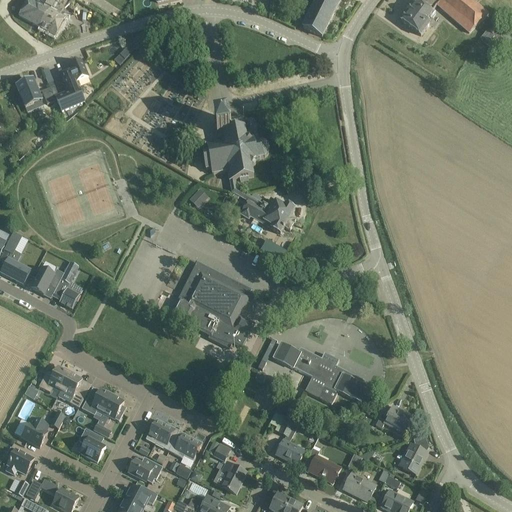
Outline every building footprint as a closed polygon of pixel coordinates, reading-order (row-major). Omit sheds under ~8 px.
[(29,0),(21,17),(41,28),(47,17),(45,16),(47,13),(46,13),(48,9),(40,5),(42,0),(29,0)] [(42,0),(40,5),(48,9),(46,13),(47,13),(45,16),(47,17),(41,28),(57,37),(67,18),(51,10),(56,0),(42,0)] [(322,38),(338,7),(324,0),(317,0),(311,14),(303,10),(298,20),(306,24),(303,29),(322,38)] [(445,0),(443,2),(440,0),(421,0),(420,2),(419,2),(403,22),(423,36),(433,25),(429,22),(435,13),(434,13),(440,6),(471,34),(490,15),(473,0),(445,0)] [(511,40),(496,24),(494,25),(480,39),(498,57),(510,46),(508,44),(511,40)] [(131,46),(120,56),(125,61),(135,51),(131,46)] [(88,78),(82,62),(68,68),(69,70),(59,74),(64,86),(65,86),(68,93),(55,98),(61,114),(85,104),(78,88),(77,83),(88,78)] [(42,101),(34,83),(25,86),(25,85),(17,88),(26,110),(34,107),(33,105),(42,101)] [(56,102),(50,89),(42,93),(47,106),(56,102)] [(231,193),(244,201),(247,197),(237,192),(235,182),(254,178),(253,169),(257,163),(257,161),(264,159),(267,156),(268,152),(268,148),(265,145),(260,144),(255,145),(254,139),(257,139),(254,124),(253,121),(244,123),(243,119),(228,121),(227,120),(214,122),(217,135),(218,135),(218,136),(216,139),(216,142),(220,144),(211,146),(211,145),(210,144),(209,143),(208,143),(207,143),(206,144),(205,144),(205,145),(205,146),(205,147),(206,152),(202,153),(206,172),(211,171),(212,176),(228,173),(229,183),(231,193)] [(32,156),(29,153),(19,163),(23,166),(32,156)] [(198,191),(189,202),(196,208),(203,201),(204,202),(207,199),(198,191)] [(247,197),(244,201),(247,203),(240,216),(249,221),(250,219),(280,236),(284,229),(290,233),(297,221),(291,217),(294,212),(285,206),(284,208),(270,201),(266,208),(247,197)] [(287,253),(276,247),(270,257),(281,264),(287,253)] [(31,272),(8,260),(1,274),(24,286),(31,272)] [(59,305),(72,311),(80,296),(68,290),(79,269),(70,264),(64,276),(56,291),(53,296),(61,300),(59,305)] [(197,265),(180,299),(171,317),(211,337),(210,339),(226,347),(229,341),(237,346),(242,335),(247,338),(253,326),(238,318),(241,314),(236,311),(239,305),(244,307),(251,293),(197,265)] [(64,276),(56,271),(54,276),(42,270),(32,290),(44,297),(49,288),(56,291),(64,276)] [(297,354),(281,346),(274,360),(293,370),(312,379),(305,393),(332,407),(337,396),(335,395),(336,393),(343,396),(343,395),(357,402),(356,403),(364,407),(371,391),(362,386),(364,382),(336,368),(339,362),(324,355),(322,361),(301,351),(297,354)] [(61,393),(70,376),(58,369),(53,380),(46,376),(39,389),(51,395),(54,390),(61,393)] [(266,378),(258,374),(258,375),(255,380),(263,384),(266,378)] [(82,382),(70,376),(61,393),(68,397),(65,403),(76,409),(83,396),(77,392),(82,382)] [(97,413),(103,416),(114,396),(107,393),(106,395),(101,392),(96,402),(89,398),(82,411),(95,418),(97,413)] [(114,396),(103,416),(115,422),(115,421),(119,424),(123,416),(119,414),(124,404),(119,401),(120,399),(114,396)] [(415,420),(392,409),(387,419),(381,416),(376,428),(382,431),(385,425),(400,433),(401,430),(408,434),(415,420)] [(300,425),(276,413),(270,425),(276,429),(275,432),(280,434),(279,435),(292,441),(300,425)] [(65,418),(58,414),(51,427),(58,431),(65,418)] [(49,428),(36,421),(32,427),(30,426),(26,433),(25,432),(22,439),(23,439),(22,441),(40,450),(48,435),(45,434),(49,428)] [(146,441),(155,446),(166,426),(157,421),(146,441)] [(112,434),(98,426),(94,433),(108,441),(112,434)] [(166,426),(155,446),(169,453),(178,436),(174,433),(175,431),(175,432),(175,431),(166,426)] [(100,439),(86,431),(80,444),(85,446),(80,455),(98,465),(106,449),(97,444),(100,439)] [(178,436),(169,453),(183,461),(184,458),(193,440),(184,435),(184,436),(183,438),(178,436)] [(428,447),(425,438),(414,442),(415,446),(414,448),(411,447),(403,463),(406,464),(403,470),(416,477),(427,455),(424,453),(427,448),(428,447)] [(195,442),(193,440),(184,458),(194,463),(203,446),(199,444),(195,442)] [(305,453),(284,442),(276,457),(298,468),(305,453)] [(214,457),(219,446),(213,443),(208,454),(214,457)] [(218,450),(214,458),(225,463),(231,451),(220,446),(218,450)] [(140,453),(148,458),(152,452),(144,447),(140,453)] [(34,462),(11,450),(6,458),(12,461),(8,468),(9,468),(7,474),(15,478),(18,472),(26,477),(34,462)] [(320,454),(313,450),(306,464),(312,467),(309,473),(333,486),(341,470),(317,458),(320,454)] [(362,460),(354,456),(348,469),(356,473),(362,460)] [(149,469),(135,462),(129,474),(147,484),(147,483),(152,486),(155,481),(156,482),(163,470),(152,464),(149,469)] [(179,466),(173,463),(169,471),(175,474),(179,466)] [(247,475),(227,464),(223,473),(228,476),(221,488),(237,496),(247,475)] [(192,473),(186,470),(182,478),(188,481),(192,473)] [(376,489),(352,476),(344,491),(368,504),(376,489)] [(401,484),(388,478),(385,485),(397,491),(401,484)] [(187,483),(180,480),(177,486),(183,490),(187,483)] [(43,488),(34,483),(26,497),(35,502),(43,488)] [(192,483),(189,490),(195,494),(199,487),(192,483)] [(29,487),(22,484),(16,495),(23,499),(29,487)] [(126,502),(143,511),(147,504),(153,507),(158,496),(146,490),(143,495),(132,490),(126,502)] [(72,511),(79,500),(61,491),(53,507),(62,511),(72,511)] [(421,491),(418,502),(426,504),(429,494),(421,491)] [(409,511),(413,505),(389,493),(381,510),(386,511),(409,511)] [(285,511),(290,503),(278,496),(270,511),(285,511)] [(174,510),(177,511),(229,511),(230,510),(208,498),(200,511),(196,511),(178,502),(176,507),(174,510)] [(143,511),(126,502),(120,511),(143,511)] [(173,511),(174,510),(176,507),(169,503),(165,511),(167,511),(173,511)] [(290,503),(285,511),(301,511),(303,509),(290,503)]
